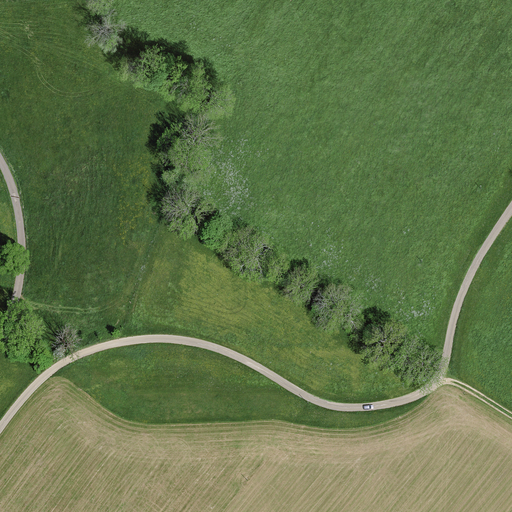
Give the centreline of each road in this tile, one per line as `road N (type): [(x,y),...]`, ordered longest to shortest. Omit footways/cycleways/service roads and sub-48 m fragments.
road 1 (unclassified): [(0,428),(58,364),(108,344),(154,338),(213,346),(329,405),(411,397),(442,381),(465,284),(511,207)]
road 2 (unclassified): [(0,160),(21,253),(0,334)]
